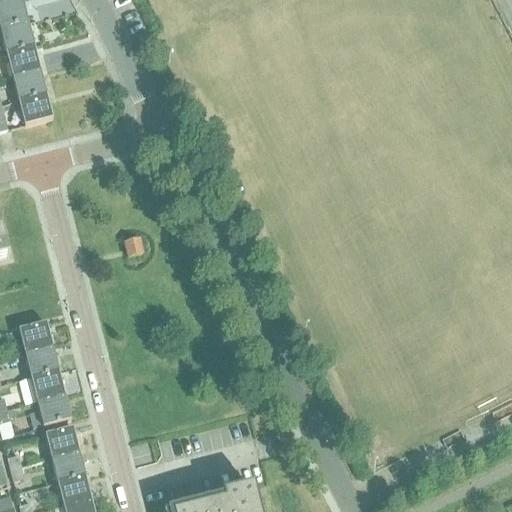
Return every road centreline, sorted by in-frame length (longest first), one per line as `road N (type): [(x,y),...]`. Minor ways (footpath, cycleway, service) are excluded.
road 1 (residential): [(355,511),(160,132)]
road 2 (residential): [(128,511),(40,159)]
road 3 (residential): [(160,132),(94,0)]
road 4 (residential): [(40,159),(160,132)]
